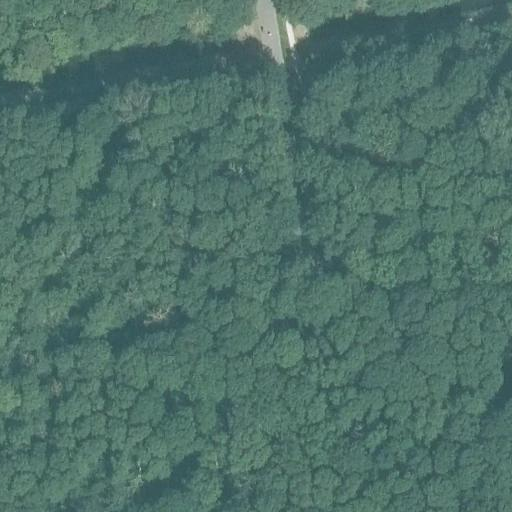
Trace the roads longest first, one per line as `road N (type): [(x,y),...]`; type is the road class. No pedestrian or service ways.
road 1 (unclassified): [(0,240),(306,292)]
road 2 (unclassified): [(306,292),(262,0)]
road 3 (unclassified): [(511,319),(406,314),(306,292)]
